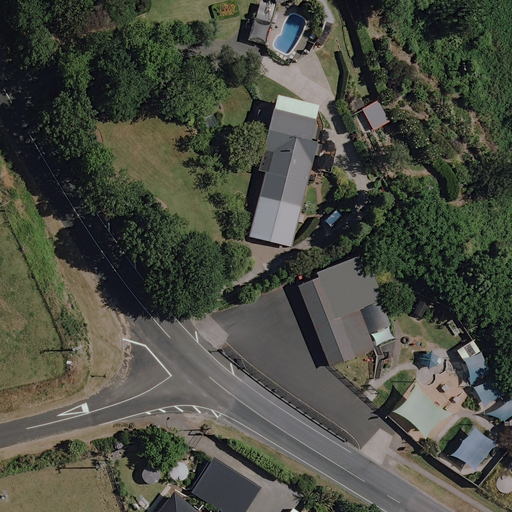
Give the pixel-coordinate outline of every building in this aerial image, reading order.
[(376,103),(361,112),(373,132),(388,124),(376,103)] [(249,239),(288,249),(314,148),(307,147),(312,124),(259,111),(244,168),(265,173),(249,239)] [(375,263),(300,295),(339,384),(396,360),(376,312),(393,305),(375,263)] [(491,446),(472,430),(451,455),(471,471),(491,446)] [(245,511),(258,491),(209,461),(188,494),(217,511),(245,511)] [(191,511),(173,497),(160,511),(191,511)]
